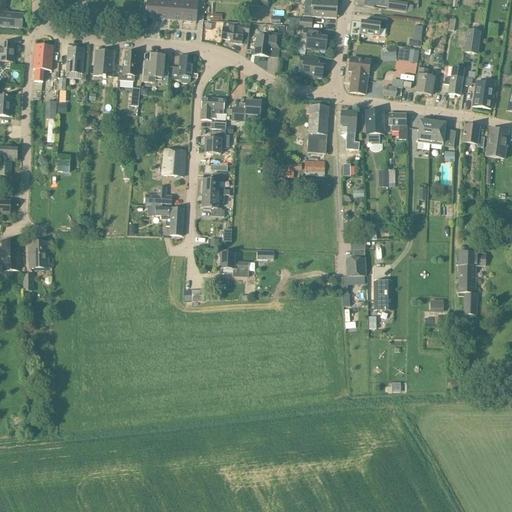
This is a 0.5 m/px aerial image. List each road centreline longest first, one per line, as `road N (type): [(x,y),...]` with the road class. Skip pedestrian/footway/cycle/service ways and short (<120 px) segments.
road 1 (residential): [(31,234),(29,71),(38,24)]
road 2 (residential): [(190,236),(197,91),(220,57)]
road 3 (residential): [(511,125),(333,99)]
road 4 (residential): [(341,248),(333,99)]
road 5 (residential): [(333,99),(220,57)]
